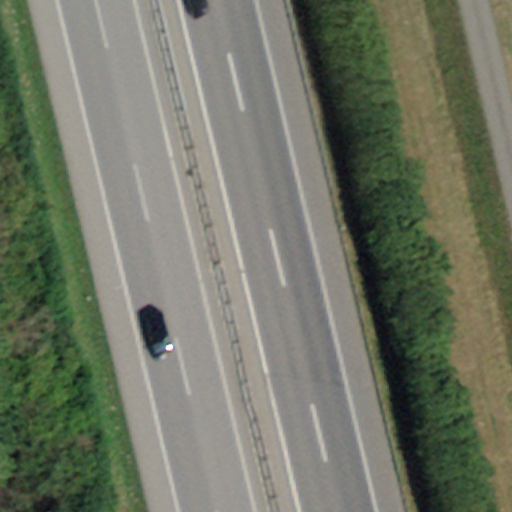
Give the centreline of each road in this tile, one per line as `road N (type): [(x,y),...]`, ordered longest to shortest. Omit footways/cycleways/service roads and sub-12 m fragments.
road 1 (motorway): [(86,0),(209,511)]
road 2 (motorway): [(331,511),(211,0)]
road 3 (track): [(511,183),(468,0)]
